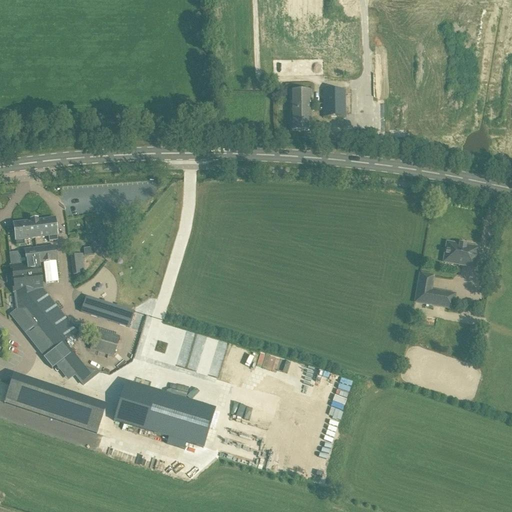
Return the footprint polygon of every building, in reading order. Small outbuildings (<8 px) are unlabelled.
[(358,59),(327,59),(327,76),(358,75),(358,59)] [(310,91),(291,91),(292,131),(310,131),(310,91)] [(345,117),(345,91),(322,91),(322,118),(345,117)] [(36,221),(33,221),(36,239),(48,238),(49,242),(57,241),(54,220),(46,221),(46,220),(36,221)] [(15,242),(16,246),(24,245),(24,241),(36,239),(33,221),(30,221),(30,222),(21,223),(21,224),(13,225),(15,242)] [(447,243),(444,260),(443,261),(444,261),(444,263),(452,264),(452,263),(473,266),(476,248),(464,246),(464,245),(459,244),(458,245),(447,243)] [(54,247),(37,249),(39,264),(56,262),(54,247)] [(24,252),(9,254),(11,267),(9,267),(10,272),(10,274),(12,274),(13,286),(12,286),(13,294),(14,293),(15,300),(17,310),(11,315),(25,333),(35,325),(55,349),(43,358),(52,370),(56,367),(63,361),(74,376),(84,368),(64,343),(77,332),(59,310),(55,304),(42,289),(40,272),(39,264),(37,249),(24,251),(24,252)] [(71,257),(73,272),(73,275),(84,274),(82,255),(71,257)] [(433,276),(419,274),(415,302),(451,309),(454,296),(430,292),(433,276)] [(133,313),(86,298),(81,311),(129,327),(133,313)] [(90,349),(113,356),(118,338),(95,331),(90,349)] [(10,382),(3,403),(56,421),(97,434),(103,413),(10,382)] [(114,421),(120,423),(182,442),(192,445),(203,448),(215,410),(194,404),(131,384),(126,383),(121,398),(114,421)]
